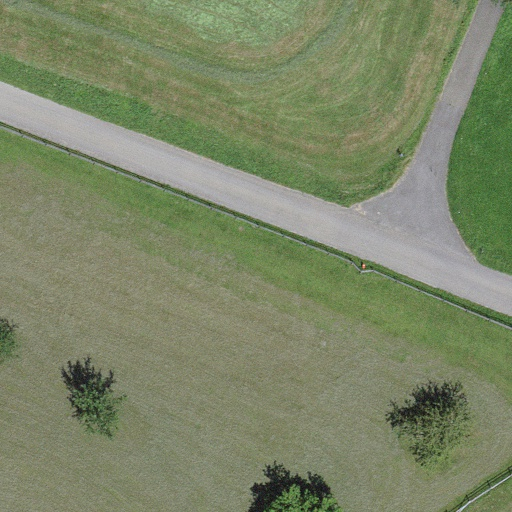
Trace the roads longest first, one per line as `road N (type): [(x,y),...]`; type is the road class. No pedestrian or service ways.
road 1 (residential): [(0,105),(511,295)]
road 2 (track): [(403,254),(490,0)]
